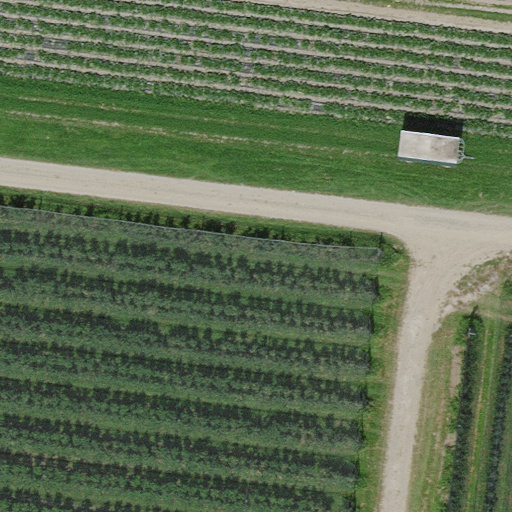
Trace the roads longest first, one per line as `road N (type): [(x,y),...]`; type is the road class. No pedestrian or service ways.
road 1 (track): [(511,246),(0,179)]
road 2 (track): [(438,239),(402,511)]
